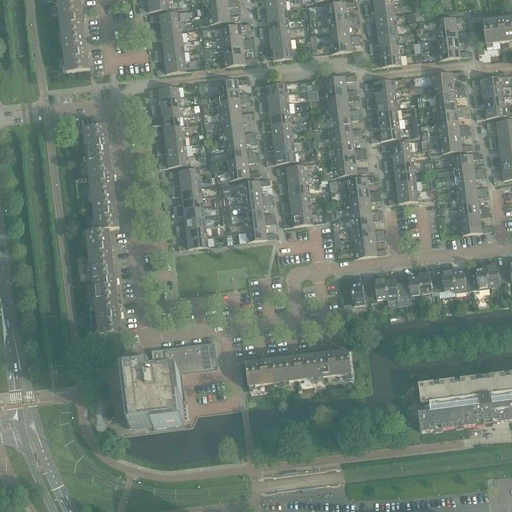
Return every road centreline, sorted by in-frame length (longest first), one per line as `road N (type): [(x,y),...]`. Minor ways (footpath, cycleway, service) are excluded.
road 1 (residential): [(223,330),(147,340),(118,105)]
road 2 (residential): [(396,262),(299,274),(291,323),(223,330)]
